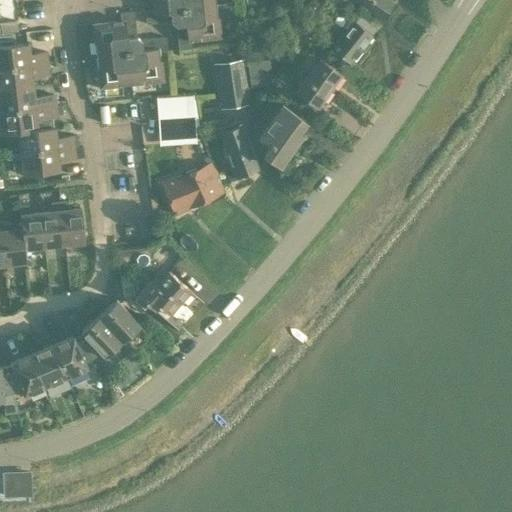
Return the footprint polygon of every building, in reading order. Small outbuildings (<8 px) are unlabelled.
[(0,0),(0,10),(9,9),(10,14),(14,13),(11,0),(0,0)] [(151,0),(153,9),(145,10),(146,24),(172,21),(175,24),(178,50),(192,48),(192,40),(220,37),(215,0),(151,0)] [(331,10),(337,0),(315,0),(315,1),(331,10)] [(353,0),(355,1),(354,4),(381,23),(395,2),(391,0),(353,0)] [(9,9),(0,10),(0,19),(10,17),(10,14),(9,9)] [(136,37),(134,11),(120,13),(120,21),(92,24),(99,87),(163,80),(159,52),(167,51),(166,37),(140,40),(136,37)] [(0,33),(0,67),(47,63),(46,51),(29,53),(28,43),(6,45),(6,33),(18,31),(16,20),(0,21),(0,31),(0,33)] [(349,66),(371,38),(354,24),(331,52),(349,66)] [(246,62),(250,87),(273,84),(268,58),(246,62)] [(250,104),(244,59),(214,62),(221,108),(250,104)] [(318,108),(325,98),(340,77),(319,62),(297,93),(318,108)] [(0,67),(0,89),(32,87),(31,77),(49,75),(47,63),(0,67)] [(0,89),(0,111),(52,106),(51,94),(34,96),(32,87),(0,89)] [(159,136),(195,133),(193,95),(157,98),(159,136)] [(0,125),(1,134),(18,132),(18,131),(37,129),(36,120),(53,118),(52,106),(0,111),(0,125)] [(270,147),(264,155),(281,167),(302,138),(298,135),(306,124),(282,107),(259,139),(270,147)] [(233,178),(258,169),(241,120),(229,124),(230,129),(220,132),(225,147),(221,149),(224,158),(228,158),(233,170),(230,170),(233,178)] [(18,132),(20,153),(74,147),(73,135),(55,137),(54,127),(37,129),(18,131),(18,132)] [(75,159),(74,147),(20,153),(23,175),(59,171),(58,161),(75,159)] [(167,199),(168,199),(174,214),(195,206),(224,193),(212,161),(182,175),(175,178),(161,183),(167,199)] [(68,201),(59,202),(64,244),(84,242),(80,208),(68,210),(68,201)] [(51,211),(40,213),(44,246),(64,244),(59,202),(50,203),(51,211)] [(19,206),(21,229),(22,229),(24,248),(44,246),(40,213),(29,214),(28,205),(19,206)] [(10,221),(1,222),(6,264),(26,262),(24,248),(22,229),(21,229),(10,229),(10,221)] [(138,295),(154,309),(158,305),(169,315),(190,291),(169,272),(157,286),(151,281),(138,295)] [(119,275),(123,298),(134,296),(131,273),(119,275)] [(97,315),(121,342),(140,326),(116,299),(97,315)] [(77,334),(93,358),(101,353),(104,357),(121,342),(97,315),(81,330),(82,331),(77,334)] [(52,344),(67,377),(87,368),(85,363),(93,358),(77,334),(73,337),(72,336),(52,344)] [(30,354),(44,387),(67,377),(52,344),(30,354)] [(5,366),(12,393),(21,391),(24,396),(44,387),(30,354),(9,363),(10,364),(5,366)] [(122,362),(134,376),(141,369),(130,356),(122,362)] [(0,401),(3,401),(3,395),(12,393),(5,366),(0,367),(0,401)] [(3,472),(4,495),(30,494),(29,471),(3,472)]
